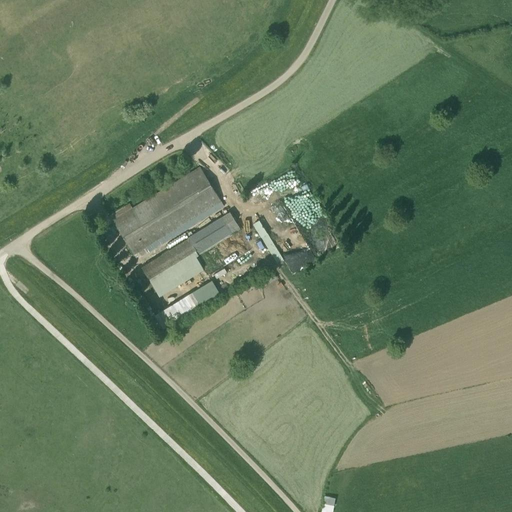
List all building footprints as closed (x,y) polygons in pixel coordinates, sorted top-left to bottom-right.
[(221,201),(200,167),(113,220),(134,254),(221,201)] [(229,214),(188,238),(196,250),(199,255),(200,257),(240,232),(229,214)] [(291,271),(315,260),(301,232),(297,234),(301,242),(295,245),(292,238),(296,236),(293,231),(272,241),(261,217),(255,221),(276,263),(285,258),(291,271)] [(142,266),(149,278),(196,250),(188,238),(142,266)] [(196,250),(149,278),(159,296),(203,270),(195,257),(199,255),(196,250)] [(271,270),(260,279),(266,285),(276,276),(271,270)] [(211,281),(155,315),(165,331),(221,296),(211,281)] [(329,511),(333,511),(337,496),(325,494),(322,511),(329,511)]
